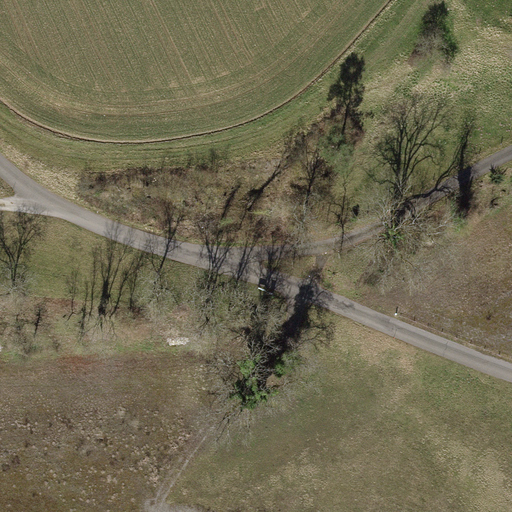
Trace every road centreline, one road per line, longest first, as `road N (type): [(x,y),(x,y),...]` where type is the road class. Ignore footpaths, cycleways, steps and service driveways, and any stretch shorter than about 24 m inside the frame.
road 1 (unclassified): [(0,165),(45,202),(104,226),(305,290),(511,373)]
road 2 (track): [(328,246),(287,337),(224,408),(152,511)]
